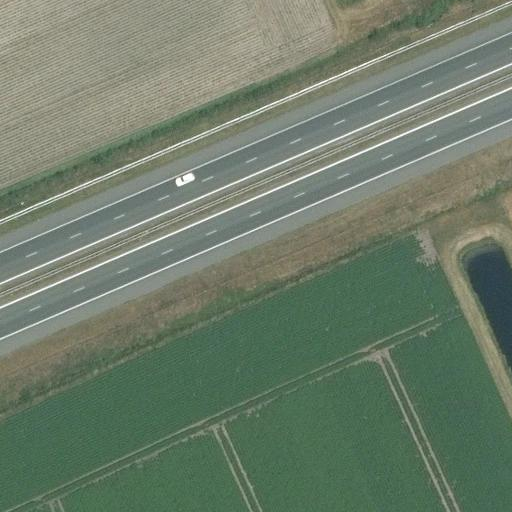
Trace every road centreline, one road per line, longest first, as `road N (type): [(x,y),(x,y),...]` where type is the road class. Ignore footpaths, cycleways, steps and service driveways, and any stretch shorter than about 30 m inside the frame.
road 1 (motorway): [(511,49),(0,269)]
road 2 (motorway): [(0,324),(511,104)]
